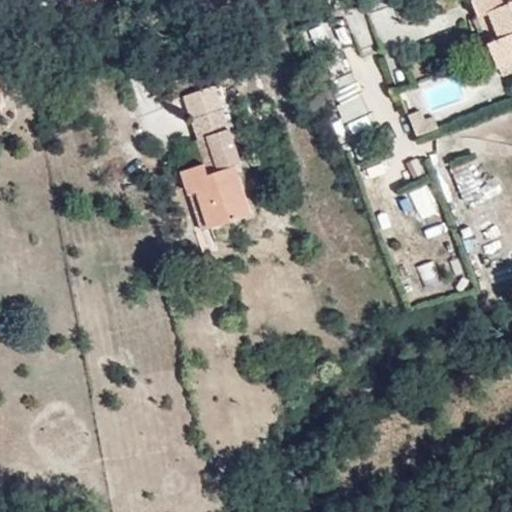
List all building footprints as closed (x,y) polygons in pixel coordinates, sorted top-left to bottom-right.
[(493,69),(511,61),(511,0),(480,0),(469,4),(475,20),(489,14),(498,41),(485,47),(493,69)] [(489,14),(475,20),(485,47),(498,41),(489,14)] [(321,19),(303,32),(315,50),(334,37),(321,19)] [(511,72),(511,61),(493,69),(499,77),(511,72)] [(419,110),(408,115),(416,137),(438,128),(434,116),(422,120),(419,110)] [(343,117),(344,130),(368,127),(366,114),(343,117)] [(229,115),(202,123),(206,143),(215,141),(221,174),(214,175),(225,229),(250,222),(235,171),(243,169),(229,115)] [(206,143),(202,123),(194,126),(199,144),(206,143)] [(216,232),(225,229),(214,175),(212,168),(187,172),(194,197),(205,195),(216,232)] [(423,176),(401,186),(417,221),(438,211),(423,176)] [(206,235),(216,232),(205,195),(194,197),(206,235)] [(479,235),(485,255),(501,250),(495,230),(479,235)]
